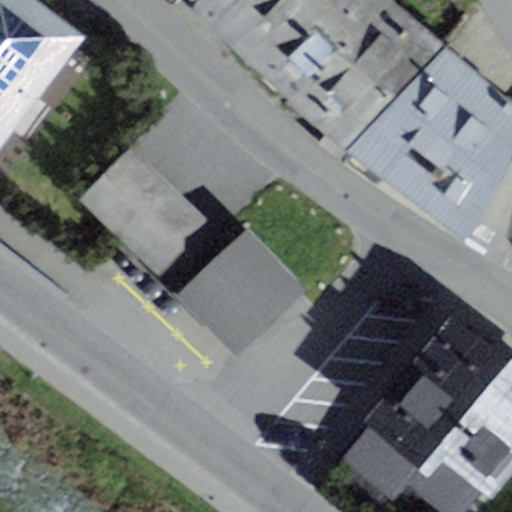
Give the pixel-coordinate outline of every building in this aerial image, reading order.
[(37,0),(0,0),(0,149),(86,36),(37,0)] [(188,0),(294,106),(358,36),(325,0),(188,0)] [(346,153),(444,45),(393,0),(390,0),(358,36),(294,106),(346,153)] [(325,0),(358,36),(390,0),(325,0)] [(511,103),(444,45),(346,153),(466,240),(511,155),(511,103)] [(132,146),(80,199),(169,285),(220,232),(132,146)] [(248,229),(180,296),(239,356),(308,289),(248,229)] [(493,499),(511,475),(511,357),(454,311),(363,423),(368,427),(339,463),(391,505),(406,485),(439,511),(466,511),(483,491),(493,499)]
